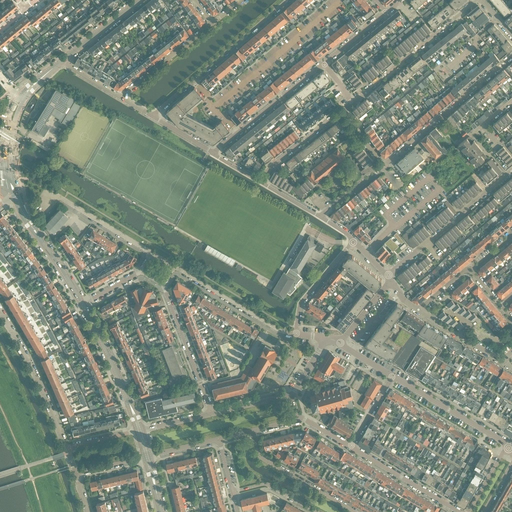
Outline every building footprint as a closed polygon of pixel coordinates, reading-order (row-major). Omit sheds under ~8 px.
[(95,5),(97,8),(102,14),(105,11),(101,5),(97,0),(95,1),(97,4),(95,5)] [(160,7),(158,5),(154,0),(150,0),(149,1),(155,8),(156,10),(160,7)] [(188,0),(183,0),(180,3),(182,5),(179,6),(181,9),(183,7),(190,1),(188,0)] [(305,6),(300,0),(296,0),(294,2),(301,9),(305,6)] [(364,0),(357,6),(361,10),(368,4),(365,0),(364,0)] [(419,6),(414,0),(411,0),(409,1),(416,9),(419,6)] [(453,0),(453,1),(452,0),(451,0),(449,2),(456,11),(469,0),(468,0),(453,0)] [(501,0),(495,6),(498,9),(505,4),(502,0),(501,0)] [(51,1),(46,5),(51,11),(56,7),(51,1)] [(105,1),(101,5),(105,11),(106,11),(111,8),(105,1)] [(149,1),(145,4),(151,11),(155,8),(149,1)] [(183,7),(187,11),(193,6),(190,1),(183,7)] [(215,2),(214,3),(207,8),(210,12),(218,6),(220,4),(219,2),(217,4),(215,1),(215,2)] [(13,2),(8,6),(13,12),(18,8),(13,2)] [(301,9),(294,2),(290,5),(297,13),(301,9)] [(145,4),(142,7),(147,14),(151,11),(145,4)] [(361,10),(364,14),(372,8),(368,4),(361,10)] [(449,4),(445,7),(451,15),(455,12),(449,4)] [(498,9),(502,13),(509,7),(505,4),(498,9)] [(46,5),(42,8),(47,14),(51,11),(46,5)] [(297,13),(290,5),(286,9),(294,17),(293,16),(297,13)] [(8,6),(4,9),(9,15),(13,12),(8,6)] [(187,11),(189,13),(187,14),(187,15),(186,16),(187,18),(190,15),(197,10),(193,6),(187,11)] [(218,6),(210,12),(213,15),(214,16),(221,10),(218,6)] [(467,21),(469,18),(472,21),(473,21),(484,12),(479,6),(478,6),(464,17),(467,21)] [(93,7),(91,8),(98,17),(102,14),(97,8),(95,10),(93,7)] [(145,19),(144,17),(147,14),(142,7),(138,10),(143,17),(145,19)] [(445,7),(442,10),(448,17),(451,15),(445,7)] [(511,11),(509,7),(502,13),(505,17),(511,11)] [(42,8),(37,12),(42,18),(47,14),(42,8)] [(92,12),(90,14),(94,20),(98,17),(91,8),(89,9),(92,12)] [(364,14),(368,19),(375,12),(372,8),(364,14)] [(4,9),(0,12),(0,14),(4,19),(9,15),(4,9)] [(294,17),(286,9),(282,12),(289,21),(294,17)] [(145,19),(143,17),(138,10),(134,13),(140,20),(142,18),(143,20),(145,19)] [(190,15),(193,19),(200,14),(197,10),(190,15)] [(398,10),(394,14),(400,21),(404,17),(398,10)] [(442,10),(438,13),(444,20),(448,17),(442,10)] [(37,12),(33,16),(38,22),(42,18),(37,12)] [(484,12),(473,21),(469,25),(466,22),(463,25),(466,28),(472,37),(479,31),(477,28),(489,18),(484,12)] [(85,13),(84,14),(91,23),(94,20),(90,14),(88,16),(85,13)] [(134,13),(131,16),(136,23),(140,20),(134,13)] [(288,22),(281,13),(277,17),(283,24),(283,25),(284,25),(288,22)] [(438,13),(435,15),(441,23),(444,20),(438,13)] [(80,17),(82,20),(87,26),(91,23),(84,14),(82,15),(80,17)] [(193,19),(195,21),(193,22),(193,23),(192,24),(193,26),(203,18),(200,14),(193,19)] [(394,14),(390,17),(396,24),(400,21),(394,14)] [(350,17),(351,19),(347,22),(353,30),(358,27),(354,22),(357,21),(352,15),(350,17)] [(435,15),(431,18),(437,26),(441,23),(435,15)] [(26,16),(22,20),(27,26),(31,23),(29,20),(26,16)] [(33,16),(29,20),(31,23),(33,26),(38,22),(33,16)] [(87,26),(82,20),(80,17),(78,18),(76,16),(75,17),(76,19),(76,20),(83,29),(87,26)] [(131,16),(127,19),(132,26),(136,23),(131,16)] [(283,24),(277,17),(273,20),(279,28),(283,25),(283,24)] [(390,17),(386,20),(392,27),(396,24),(390,17)] [(203,18),(193,26),(195,28),(196,26),(198,25),(199,27),(205,22),(205,21),(203,18)] [(437,26),(431,18),(427,21),(434,29),(437,26)] [(127,19),(123,22),(122,22),(128,29),(132,26),(127,19)] [(22,20),(17,24),(22,30),(27,26),(22,20)] [(77,24),(75,26),(79,32),(83,29),(76,20),(75,21),(77,24)] [(279,28),(273,20),(269,24),(275,31),(279,28)] [(386,20),(382,23),(388,30),(392,27),(386,20)] [(122,22),(118,26),(123,32),(127,29),(128,29),(122,22)] [(349,34),(353,30),(347,22),(343,26),(349,34)] [(382,23),(378,27),(384,34),(388,30),(382,23)] [(425,23),(421,26),(427,34),(431,31),(425,23)] [(462,23),(457,27),(463,33),(467,30),(462,23)] [(17,24),(13,28),(18,34),(22,30),(17,24)] [(71,29),(75,35),(79,32),(75,26),(73,27),(70,24),(69,26),(71,29)] [(275,31),(269,24),(264,27),(271,35),(275,31)] [(488,30),(491,34),(497,28),(494,24),(488,30)] [(68,31),(66,32),(71,38),(75,35),(71,29),(70,29),(68,26),(66,28),(68,31)] [(118,26),(115,29),(122,38),(124,37),(122,34),(123,32),(118,26)] [(345,37),(349,34),(343,26),(339,29),(345,37)] [(421,26),(418,29),(424,37),(427,34),(421,26)] [(271,35),(264,27),(260,31),(267,38),(271,35)] [(378,27),(374,30),(380,37),(384,34),(378,27)] [(457,27),(453,30),(459,36),(463,33),(457,27)] [(13,28),(5,34),(8,37),(11,35),(13,37),(18,34),(13,28)] [(491,34),(494,37),(501,32),(497,28),(491,34)] [(116,38),(118,37),(120,39),(122,38),(115,29),(111,32),(116,38)] [(183,29),(179,32),(185,39),(189,36),(183,29)] [(341,40),(345,37),(339,29),(335,33),(341,40)] [(418,29),(414,32),(420,40),(424,37),(418,29)] [(174,33),(176,35),(181,42),(185,39),(179,32),(178,30),(174,33)] [(374,30),(370,33),(376,40),(380,37),(374,30)] [(453,30),(450,33),(455,40),(459,36),(453,30)] [(62,31),(60,32),(67,41),(71,38),(66,32),(64,34),(62,31)] [(267,38),(260,31),(256,34),(263,42),(267,38)] [(61,36),(59,38),(63,44),(67,41),(60,32),(59,33),(61,36)] [(118,41),(116,38),(111,32),(107,35),(112,41),(114,44),(118,41)] [(414,32),(411,35),(417,43),(420,40),(414,32)] [(494,37),(498,41),(504,36),(501,32),(494,37)] [(337,44),(341,40),(335,33),(330,36),(337,44)] [(370,33),(366,36),(372,43),(376,40),(370,33)] [(450,33),(446,36),(451,43),(455,40),(450,33)] [(5,34),(1,38),(6,43),(13,37),(11,35),(8,37),(5,34)] [(50,44),(56,50),(60,47),(54,40),(53,39),(52,37),(50,34),(48,36),(52,41),(52,40),(53,42),(50,44)] [(263,42),(256,34),(252,38),(259,45),(263,42)] [(107,35),(103,37),(109,44),(111,43),(112,44),(113,45),(114,44),(112,41),(107,35)] [(176,35),(172,38),(177,45),(181,42),(176,35)] [(411,35),(407,38),(413,45),(417,43),(411,35)] [(167,39),(168,41),(174,48),(177,45),(172,38),(170,36),(167,39)] [(332,47),(337,44),(330,36),(326,39),(332,47)] [(366,36),(362,40),(368,47),(372,43),(366,36)] [(446,36),(442,40),(447,46),(451,43),(446,36)] [(498,41),(501,45),(507,39),(504,36),(498,41)] [(58,37),(54,40),(60,47),(63,44),(59,38),(58,37)] [(103,37),(100,40),(105,47),(109,44),(103,37)] [(259,45),(252,38),(248,41),(254,49),(259,45)] [(407,38),(404,40),(410,48),(413,45),(407,38)] [(328,50),(332,47),(326,39),(322,43),(328,50)] [(497,51),(495,53),(500,59),(511,49),(511,45),(507,39),(501,45),(500,46),(503,50),(499,53),(497,51)] [(100,40),(96,43),(101,50),(105,47),(100,40)] [(163,42),(165,44),(170,51),(174,48),(168,41),(166,42),(165,40),(163,42)] [(362,40),(358,43),(364,50),(368,47),(362,40)] [(404,40),(400,43),(407,51),(410,48),(404,40)] [(442,40),(438,43),(443,49),(447,46),(442,40)] [(254,49),(248,41),(244,45),(250,53),(251,52),(254,49)] [(50,44),(48,45),(47,44),(46,42),(44,43),(47,47),(52,53),(56,50),(50,44)] [(163,45),(161,47),(166,54),(170,51),(165,44),(163,42),(161,43),(163,45)] [(52,53),(47,47),(44,43),(42,45),(44,47),(45,48),(43,50),(48,56),(52,53)] [(96,43),(92,46),(97,53),(101,50),(96,43)] [(324,54),(328,50),(322,43),(318,46),(324,54)] [(358,43),(355,46),(360,53),(364,50),(358,43)] [(400,43),(397,46),(403,54),(407,51),(400,43)] [(438,43),(434,46),(439,53),(443,49),(438,43)] [(250,53),(244,45),(240,49),(247,57),(251,53),(251,52),(250,53)] [(97,53),(92,46),(88,49),(94,56),(97,53)] [(320,57),(324,54),(318,46),(314,49),(320,57)] [(355,46),(351,49),(356,56),(360,53),(355,46)] [(403,54),(397,46),(393,49),(400,57),(403,54)] [(434,46),(430,49),(435,56),(439,53),(434,46)] [(161,47),(157,50),(162,57),(166,54),(161,47)] [(36,50),(39,53),(44,59),(48,56),(43,50),(40,51),(39,50),(40,50),(38,48),(36,50)] [(246,58),(239,49),(234,53),(241,61),(241,62),(246,58)] [(315,61),(320,57),(314,49),(309,53),(315,61)] [(356,56),(351,49),(346,53),(352,60),(356,56)] [(430,49),(426,53),(431,59),(435,56),(430,49)] [(74,64),(78,66),(83,59),(87,54),(89,53),(87,50),(78,58),(77,59),(77,58),(75,60),(74,62),(75,63),(74,64)] [(157,50),(154,53),(159,59),(162,57),(157,50)] [(32,52),(40,63),(44,59),(39,53),(36,55),(35,54),(36,53),(33,51),(32,52)] [(33,57),(31,59),(36,66),(40,63),(32,52),(30,53),(33,57)] [(154,53),(150,56),(149,56),(155,63),(159,59),(154,53)] [(241,61),(234,53),(230,57),(237,64),(241,61)] [(346,53),(337,60),(343,68),(347,65),(350,69),(348,71),(350,73),(357,67),(346,53)] [(431,59),(426,53),(422,56),(427,62),(431,59)] [(310,65),(314,62),(308,54),(304,57),(310,65)] [(494,54),(490,57),(495,64),(499,60),(494,54)] [(31,59),(28,55),(21,59),(23,62),(24,63),(26,62),(32,69),(36,66),(31,59)] [(386,55),(383,58),(389,65),(393,62),(386,55)] [(149,56),(145,60),(150,66),(155,63),(149,56)] [(419,56),(416,59),(422,67),(426,64),(419,56)] [(237,64),(230,57),(226,60),(233,68),(237,64)] [(310,65),(304,57),(299,61),(306,69),(310,65)] [(490,57),(486,61),(492,67),(495,64),(490,57)] [(383,58),(379,60),(385,68),(389,65),(383,58)] [(78,66),(83,69),(87,62),(83,59),(78,66)] [(416,59),(412,62),(419,70),(422,67),(416,59)] [(30,71),(25,64),(24,63),(23,62),(20,64),(17,60),(16,62),(18,65),(25,74),(30,71)] [(145,60),(141,63),(147,69),(150,66),(145,60)] [(233,68),(226,60),(222,64),(228,71),(233,68)] [(343,68),(337,60),(332,64),(338,72),(343,68)] [(379,60),(376,63),(382,71),(385,68),(379,60)] [(302,72),(306,69),(299,61),(295,64),(302,72)] [(486,61),(482,64),(488,70),(492,67),(486,61)] [(15,83),(21,78),(25,74),(18,65),(15,67),(14,66),(13,66),(12,65),(10,62),(9,63),(3,67),(5,70),(10,76),(15,83)] [(83,69),(87,72),(91,64),(87,62),(83,69)] [(412,62),(409,65),(415,72),(419,70),(412,62)] [(141,63),(138,66),(143,72),(147,69),(141,63)] [(370,64),(372,66),(379,74),(382,71),(376,63),(374,65),(372,63),(370,64)] [(87,72),(91,74),(96,67),(91,64),(87,72)] [(101,64),(98,68),(96,67),(91,74),(95,77),(100,69),(102,65),(101,64)] [(228,71),(222,64),(218,67),(224,75),(228,71)] [(297,75),(302,72),(295,64),(291,68),(297,75)] [(482,64),(478,67),(484,74),(488,70),(482,64)] [(100,69),(95,77),(100,79),(104,72),(102,70),(104,66),(102,65),(100,69)] [(409,65),(405,68),(411,75),(412,75),(415,72),(409,65)] [(138,66),(134,69),(139,75),(143,72),(138,66)] [(372,66),(369,69),(375,77),(379,74),(372,66)] [(224,75),(218,67),(214,71),(220,78),(224,75)] [(478,67),(474,70),(480,77),(484,74),(478,67)] [(293,79),(297,75),(291,68),(287,71),(293,79)] [(405,68),(402,70),(408,78),(412,75),(411,75),(405,68)] [(100,79),(104,82),(109,73),(111,70),(109,69),(107,74),(104,72),(100,79)] [(134,69),(130,72),(135,78),(139,75),(134,69)] [(369,69),(365,72),(372,79),(375,77),(369,69)] [(402,70),(398,73),(405,81),(408,78),(402,70)] [(474,70),(471,74),(476,80),(480,77),(474,70)] [(504,70),(500,73),(506,80),(510,77),(504,70)] [(220,78),(214,71),(210,74),(216,82),(220,78)] [(289,82),(293,79),(287,71),(283,74),(289,82)] [(324,71),(313,79),(319,86),(319,87),(320,88),(326,84),(331,80),(324,71)] [(130,72),(128,73),(127,72),(125,73),(126,75),(132,81),(135,78),(130,72)] [(372,79),(365,72),(362,75),(368,82),(372,79)] [(109,73),(104,82),(108,85),(113,77),(110,76),(111,74),(109,73)] [(132,81),(126,75),(125,73),(121,76),(123,78),(128,84),(132,81)] [(348,78),(351,82),(357,77),(354,73),(348,78)] [(398,73),(395,76),(401,84),(405,81),(398,73)] [(500,73),(496,76),(503,83),(506,80),(500,73)] [(216,82),(210,74),(206,78),(212,85),(216,82)] [(285,86),(289,82),(283,74),(279,78),(285,86)] [(471,74),(467,77),(472,84),(476,80),(471,74)] [(395,76),(391,79),(398,87),(401,84),(395,76)] [(496,76),(493,79),(499,86),(503,83),(496,76)] [(124,87),(119,81),(117,82),(113,77),(108,85),(113,88),(119,91),(124,87)] [(351,82),(354,85),(360,80),(357,77),(351,82)] [(472,84),(467,77),(463,80),(468,87),(472,84)] [(123,78),(119,81),(124,87),(128,84),(123,78)] [(212,85),(206,78),(201,81),(209,90),(213,86),(212,85)] [(280,89),(285,86),(279,78),(274,81),(280,89)] [(313,79),(309,83),(315,90),(319,87),(319,86),(313,79)] [(391,79),(388,82),(393,89),(394,90),(398,87),(391,79)] [(493,79),(489,82),(495,89),(499,86),(493,79)] [(360,80),(354,85),(357,89),(363,84),(360,80)] [(463,80),(459,84),(464,90),(468,87),(463,80)] [(275,94),(279,90),(273,82),(269,86),(275,94)] [(388,82),(383,86),(388,93),(393,89),(388,82)] [(489,82),(486,85),(492,93),(495,89),(489,82)] [(309,83),(305,86),(311,93),(315,90),(309,83)] [(459,84),(455,87),(461,93),(464,90),(459,84)] [(486,85),(482,89),(488,96),(492,93),(486,85)] [(271,97),(275,94),(269,86),(264,89),(271,97)] [(305,86),(301,89),(307,96),(311,93),(305,86)] [(383,86),(378,90),(384,97),(388,93),(383,86)] [(195,87),(166,111),(179,126),(213,143),(230,130),(222,120),(215,125),(216,127),(213,129),(186,115),(186,116),(184,113),(202,97),(204,99),(195,87)] [(461,93),(455,87),(451,91),(456,97),(461,93)] [(380,97),(382,99),(384,100),(385,99),(384,97),(378,90),(377,88),(373,91),(379,98),(380,97)] [(449,88),(445,91),(453,100),(456,97),(449,88)] [(34,119),(34,120),(35,120),(36,120),(31,129),(43,137),(49,127),(46,125),(44,123),(48,117),(49,117),(51,114),(59,119),(58,120),(61,122),(61,123),(61,122),(67,126),(81,105),(74,101),(76,98),(75,99),(63,91),(62,93),(55,89),(46,104),(42,103),(39,108),(36,113),(33,118),(34,119)] [(267,100),(271,97),(264,89),(260,93),(267,100)] [(301,89),(297,92),(303,99),(307,96),(301,89)] [(482,89),(479,91),(486,101),(490,98),(488,96),(482,89)] [(370,94),(379,104),(381,106),(383,105),(378,99),(379,98),(373,91),(370,94)] [(442,94),(444,97),(450,103),(453,100),(445,91),(444,93),(442,94)] [(486,101),(479,91),(475,95),(483,104),(486,101)] [(297,92),(293,95),(299,102),(303,99),(297,92)] [(262,104),(267,100),(260,93),(256,96),(262,104)] [(412,100),(408,93),(404,96),(406,99),(409,102),(412,100)] [(444,97),(442,94),(442,93),(438,96),(439,97),(446,106),(450,103),(444,97)] [(376,104),(378,107),(379,108),(381,106),(379,104),(370,94),(367,96),(373,103),(375,105),(376,104)] [(293,95),(289,99),(295,106),(299,102),(293,95)] [(474,95),(471,98),(478,107),(479,106),(478,106),(480,105),(478,102),(479,101),(474,95)] [(258,107),(262,104),(256,96),(252,99),(258,107)] [(446,106),(439,97),(438,96),(435,99),(438,102),(443,109),(446,106)] [(440,111),(431,102),(429,98),(426,102),(431,108),(431,109),(436,115),(440,111)] [(438,102),(435,99),(434,98),(432,100),(431,98),(429,98),(431,102),(440,111),(443,109),(438,102)] [(471,98),(467,101),(472,107),(474,106),(477,110),(479,108),(478,107),(471,98)] [(254,110),(258,107),(252,99),(248,103),(254,110)] [(295,106),(289,99),(285,102),(291,109),(295,106)] [(366,99),(363,102),(369,110),(373,107),(366,99)] [(467,101),(464,104),(473,114),(474,113),(471,108),(472,107),(467,101)] [(363,102),(359,105),(366,113),(369,110),(363,102)] [(250,114),(254,110),(248,103),(244,106),(250,114)] [(284,103),(280,106),(285,113),(290,110),(284,103)] [(429,110),(426,106),(424,104),(422,106),(425,109),(433,117),(436,115),(431,109),(429,110)] [(464,104),(460,107),(465,113),(467,111),(471,116),(473,114),(464,104)] [(359,105),(356,108),(362,115),(366,113),(359,105)] [(246,117),(250,114),(244,106),(239,110),(246,117)] [(280,106),(276,110),(281,117),(285,113),(280,106)] [(460,107),(457,109),(465,119),(466,120),(467,119),(467,118),(465,115),(466,114),(465,113),(460,107)] [(362,115),(356,108),(352,111),(359,118),(362,115)] [(422,111),(422,112),(429,120),(433,117),(425,109),(422,111)] [(457,109),(454,112),(460,119),(462,121),(465,119),(457,109)] [(241,121),(246,117),(239,110),(235,113),(241,121)] [(276,110),(271,113),(277,120),(281,117),(276,110)] [(416,111),(417,112),(426,123),(429,120),(422,112),(421,113),(418,110),(416,111)] [(426,123),(418,113),(417,112),(415,113),(419,118),(418,120),(423,126),(426,123)] [(454,112),(451,115),(459,124),(461,123),(459,120),(460,119),(454,112)] [(237,124),(241,121),(235,113),(231,116),(237,124)] [(271,113),(267,117),(273,124),(277,120),(271,113)] [(511,119),(507,113),(503,116),(510,124),(511,121),(511,119)] [(410,116),(413,120),(420,128),(423,126),(418,120),(416,121),(415,119),(411,115),(410,116)] [(451,115),(447,118),(455,127),(459,124),(451,115)] [(409,122),(412,125),(417,131),(420,128),(413,120),(410,116),(407,119),(409,121),(409,122)] [(503,116),(500,119),(506,126),(510,124),(503,116)] [(267,117),(263,120),(269,127),(273,124),(267,117)] [(500,119),(497,122),(503,129),(506,126),(500,119)] [(263,120),(259,123),(264,130),(269,127),(263,120)] [(339,121),(334,125),(340,132),(344,128),(339,121)] [(403,127),(410,136),(413,134),(406,124),(404,122),(402,123),(405,127),(404,128),(403,127)] [(406,124),(413,134),(417,131),(412,125),(409,122),(406,124)] [(503,129),(497,122),(493,125),(499,132),(503,129)] [(259,123),(255,127),(260,134),(264,130),(259,123)] [(334,125),(330,128),(336,135),(340,132),(334,125)] [(364,130),(367,134),(373,129),(370,125),(364,130)] [(255,127),(250,130),(256,137),(260,134),(255,127)] [(292,127),(289,130),(296,139),(300,137),(294,130),(292,127)] [(399,136),(404,142),(407,139),(399,128),(398,127),(396,129),(399,132),(401,134),(399,136)] [(399,128),(407,139),(410,136),(403,127),(402,128),(401,127),(399,128)] [(330,128),(326,131),(332,138),(336,135),(330,128)] [(443,137),(435,128),(430,133),(427,135),(421,140),(436,157),(441,152),(442,153),(444,151),(445,152),(447,150),(443,146),(442,147),(437,141),(440,138),(440,139),(443,137)] [(367,134),(370,138),(376,133),(373,129),(367,134)] [(250,130),(246,134),(252,141),(256,137),(250,130)] [(289,134),(288,135),(293,142),(296,139),(289,130),(287,131),(289,134)] [(326,131),(322,134),(328,141),(332,138),(326,131)] [(398,137),(396,135),(393,131),(391,132),(393,134),(394,136),(401,145),(404,142),(399,136),(398,137)] [(286,137),(285,135),(282,132),(281,133),(282,135),(290,145),(293,142),(288,135),(286,137)] [(370,138),(372,142),(378,137),(376,133),(370,138)] [(246,134),(242,137),(248,144),(252,141),(246,134)] [(322,134),(318,137),(324,144),(328,141),(322,134)] [(401,145),(394,136),(393,134),(391,136),(393,138),(394,140),(393,141),(397,147),(401,145)] [(283,139),(281,140),(287,147),(290,145),(282,135),(281,136),(282,136),(281,137),(283,139)] [(469,155),(471,158),(470,159),(473,163),(474,162),(477,165),(476,166),(487,157),(484,154),(483,154),(482,153),(483,152),(474,141),(473,142),(472,140),(469,136),(458,145),(459,146),(460,144),(463,148),(461,149),(467,156),(469,155)] [(242,137),(238,140),(243,147),(248,144),(242,137)] [(318,137),(314,140),(320,147),(324,144),(318,137)] [(372,142),(375,146),(381,141),(378,137),(372,142)] [(31,139),(30,141),(50,154),(52,151),(31,139)] [(277,139),(276,140),(284,149),(287,147),(281,140),(280,142),(278,139),(277,140),(277,139)] [(238,140),(234,144),(239,151),(243,147),(238,140)] [(277,144),(275,145),(280,152),(284,149),(276,140),(275,141),(276,141),(275,142),(277,144)] [(314,140),(310,144),(316,150),(320,147),(314,140)] [(378,150),(381,147),(383,145),(384,145),(381,141),(375,146),(378,150)] [(393,141),(389,144),(394,150),(397,147),(393,141)] [(234,144),(230,147),(235,154),(239,151),(234,144)] [(274,146),(272,144),(271,144),(270,145),(277,155),(280,152),(275,145),(274,146)] [(310,144),(306,147),(312,154),(316,150),(310,144)] [(385,147),(386,148),(390,154),(394,150),(389,144),(385,147)] [(270,145),(269,146),(268,146),(270,149),(269,150),(274,157),(277,155),(270,145)] [(496,152),(499,156),(506,150),(503,146),(496,152)] [(235,154),(230,147),(225,151),(227,153),(227,154),(226,154),(239,162),(240,160),(239,159),(235,154)] [(306,147),(302,150),(308,157),(312,154),(306,147)] [(353,154),(355,158),(364,151),(362,147),(360,149),(358,150),(356,152),(354,153),(353,154)] [(386,148),(384,150),(380,153),(384,158),(385,158),(390,154),(386,148)] [(397,162),(394,165),(397,167),(398,169),(397,170),(398,169),(399,171),(403,175),(406,172),(406,173),(407,172),(408,173),(412,169),(411,168),(413,167),(413,168),(417,164),(417,163),(418,163),(424,158),(421,155),(424,152),(421,149),(418,152),(415,148),(414,148),(405,156),(404,155),(401,158),(401,159),(397,162)] [(262,152),(260,154),(263,159),(266,162),(269,159),(270,160),(274,157),(267,149),(265,150),(262,152)] [(346,158),(338,149),(306,174),(314,184),(346,158)] [(302,150),(298,153),(304,160),(308,157),(302,150)] [(499,156),(502,159),(509,153),(506,150),(499,156)] [(355,158),(358,161),(367,154),(364,151),(355,158)] [(298,153),(294,156),(300,163),(304,160),(298,153)] [(502,159),(505,163),(511,157),(509,153),(502,159)] [(358,161),(361,165),(370,157),(367,154),(358,161)] [(294,156),(290,159),(296,166),(300,163),(294,156)] [(245,163),(244,165),(248,168),(253,159),(249,157),(247,160),(245,163)] [(361,165),(364,168),(373,161),(370,157),(361,165)] [(248,168),(252,170),(257,161),(253,159),(248,168)] [(296,166),(290,159),(286,163),(291,169),(296,166)] [(487,162),(489,164),(491,167),(492,167),(498,175),(501,172),(491,159),(487,162)] [(257,161),(252,170),(256,172),(259,167),(261,164),(257,161)] [(364,168),(360,171),(363,175),(376,164),(373,161),(364,168)] [(491,167),(488,170),(494,178),(498,175),(492,167),(491,167)] [(488,170),(485,173),(491,180),(494,178),(488,170)] [(270,180),(274,182),(279,174),(275,171),(270,180)] [(491,180),(485,173),(481,176),(487,183),(491,180)] [(274,182),(278,185),(283,176),(279,174),(274,182)] [(278,185),(281,187),(286,178),(283,176),(278,185)] [(382,184),(385,188),(386,189),(388,187),(387,186),(379,176),(376,179),(381,185),(382,184)] [(308,179),(305,182),(310,188),(313,185),(308,179)] [(376,179),(373,181),(379,190),(381,189),(380,189),(381,188),(379,186),(381,185),(376,179)] [(289,183),(285,189),(289,191),(294,183),(292,181),(290,184),(289,183)] [(373,181),(369,184),(374,190),(376,189),(379,193),(380,191),(379,190),(373,181)] [(305,182),(301,185),(306,191),(310,188),(305,182)] [(476,183),(472,186),(477,191),(478,189),(480,192),(482,190),(476,183)] [(369,184),(366,187),(374,197),(376,195),(373,191),(374,190),(369,184)] [(298,187),(296,185),(293,189),(300,198),(304,195),(303,193),(298,187)] [(301,185),(298,187),(303,193),(306,191),(301,185)] [(504,185),(500,188),(507,196),(510,193),(504,185)] [(472,186),(469,188),(475,196),(478,194),(476,192),(477,191),(472,186)] [(366,187),(363,189),(367,195),(370,194),(371,195),(373,198),(374,197),(366,187)] [(469,188),(466,191),(470,196),(471,195),(473,198),(475,196),(469,188)] [(500,188),(497,191),(503,199),(507,196),(500,188)] [(363,189),(360,192),(364,198),(366,197),(370,202),(371,200),(367,195),(363,189)] [(466,191),(462,194),(469,202),(471,200),(469,197),(470,196),(466,191)] [(503,199),(497,191),(493,194),(500,202),(503,199)] [(356,194),(364,204),(365,205),(367,203),(365,200),(364,201),(363,199),(364,198),(360,192),(356,194)] [(360,202),(363,206),(364,207),(366,206),(365,205),(364,204),(356,194),(353,197),(358,203),(360,202)] [(462,194),(459,197),(463,202),(465,201),(467,203),(469,202),(462,194)] [(355,205),(358,209),(359,210),(361,209),(359,206),(358,206),(357,204),(358,203),(353,197),(350,199),(355,205)] [(459,197),(456,200),(462,207),(464,205),(462,203),(463,202),(459,197)] [(490,197),(488,198),(495,206),(498,203),(494,198),(492,199),(490,197)] [(488,203),(487,204),(491,209),(495,206),(488,198),(486,200),(488,203)] [(353,207),(356,211),(357,212),(359,210),(358,209),(355,205),(350,199),(347,202),(352,208),(353,207)] [(462,207),(456,200),(452,202),(456,208),(458,206),(460,209),(462,207)] [(347,202),(344,204),(352,215),(354,214),(350,209),(352,208),(347,202)] [(484,202),(481,204),(488,212),(491,209),(487,204),(486,205),(484,202)] [(344,204),(341,207),(345,213),(347,212),(350,217),(352,215),(344,204)] [(481,208),(480,209),(484,215),(488,212),(481,204),(479,206),(481,208)] [(446,205),(443,208),(451,217),(454,214),(452,212),(451,210),(449,208),(448,206),(446,205)] [(341,207),(337,210),(345,219),(345,220),(347,219),(344,215),(345,213),(341,207)] [(443,208),(440,211),(447,220),(451,217),(443,208)] [(477,208),(475,210),(481,217),(484,215),(480,209),(479,210),(477,208)] [(45,225),(53,233),(68,217),(66,216),(67,215),(64,212),(64,213),(59,209),(45,225)] [(337,210),(334,212),(339,219),(340,218),(342,220),(343,221),(345,219),(337,210)] [(475,214),(474,215),(473,215),(478,220),(481,217),(475,210),(473,211),(475,214)] [(440,211),(436,213),(444,222),(447,220),(440,211)] [(336,221),(339,219),(334,212),(330,216),(330,217),(336,221)] [(471,212),(468,215),(474,223),(476,221),(478,224),(480,222),(478,220),(473,215),(474,215),(471,212)] [(436,213),(433,216),(440,225),(444,222),(436,213)] [(468,215),(465,218),(471,226),(474,223),(468,215)] [(433,216),(429,219),(437,228),(440,225),(433,216)] [(511,220),(509,217),(506,219),(505,217),(503,218),(505,220),(510,226),(511,223),(511,220)] [(465,218),(461,221),(468,229),(471,226),(465,218)] [(426,222),(427,224),(427,223),(433,231),(437,228),(429,219),(426,222)] [(501,223),(506,229),(510,226),(505,220),(504,220),(503,219),(500,221),(501,223)] [(0,225),(0,226),(3,230),(9,225),(6,221),(0,225)] [(468,229),(461,221),(458,224),(464,232),(468,229)] [(506,229),(501,223),(499,221),(496,224),(497,226),(502,232),(506,229)] [(362,223),(353,231),(357,234),(362,229),(361,227),(363,224),(362,223)] [(422,224),(423,226),(424,226),(430,234),(433,231),(427,223),(427,224),(425,225),(423,223),(422,224)] [(502,232),(497,226),(496,224),(494,226),(495,228),(494,229),(498,235),(502,232)] [(3,230),(6,234),(12,228),(9,225),(3,230)] [(456,225),(452,228),(459,236),(462,233),(456,225)] [(423,226),(420,229),(427,237),(430,234),(424,226),(423,226)] [(362,229),(357,234),(360,238),(368,229),(368,228),(367,227),(367,228),(367,227),(364,230),(362,229)] [(488,230),(490,233),(495,238),(498,235),(494,229),(493,230),(491,227),(488,230)] [(12,228),(6,234),(4,235),(7,239),(9,238),(16,232),(12,228)] [(452,228),(449,231),(455,239),(459,236),(452,228)] [(87,249),(90,244),(97,233),(92,230),(92,231),(89,229),(85,234),(83,236),(87,238),(88,237),(91,239),(89,243),(87,242),(84,245),(87,249)] [(368,229),(360,238),(363,241),(369,235),(367,233),(370,230),(368,229)] [(420,229),(417,232),(423,240),(427,237),(420,229)] [(495,238),(490,233),(488,230),(486,232),(488,234),(486,236),(491,242),(495,238)] [(449,231),(446,234),(452,242),(455,239),(449,231)] [(9,238),(12,241),(19,236),(16,232),(9,238)] [(417,232),(413,235),(420,242),(423,240),(417,232)] [(94,241),(97,243),(102,235),(97,233),(90,244),(92,245),(94,241)] [(410,238),(406,233),(402,236),(413,248),(416,245),(410,238)] [(65,234),(58,239),(61,243),(72,235),(71,234),(67,236),(65,234)] [(369,235),(363,241),(367,244),(375,236),(373,234),(370,237),(369,235)] [(446,234),(442,237),(449,245),(452,242),(446,234)] [(64,247),(71,242),(73,241),(71,239),(74,237),(72,235),(61,243),(64,247)] [(99,244),(102,246),(106,238),(102,235),(97,243),(95,247),(97,248),(99,244)] [(290,262),(289,265),(291,266),(290,267),(299,272),(314,247),(315,248),(320,251),(324,244),(309,235),(294,260),(292,259),(292,258),(291,257),(289,260),(290,262)] [(413,235),(410,238),(416,245),(420,242),(413,235)] [(19,236),(12,241),(7,245),(9,246),(13,243),(15,245),(22,240),(19,236)] [(486,236),(482,239),(487,245),(491,242),(486,236)] [(442,237),(439,240),(445,247),(449,245),(442,237)] [(103,251),(104,252),(106,250),(111,241),(106,238),(102,246),(105,248),(103,251)] [(385,243),(375,253),(384,262),(393,252),(399,246),(390,238),(385,243)] [(478,242),(483,248),(487,245),(482,239),(481,238),(479,239),(481,240),(478,242)] [(22,240),(15,245),(13,246),(15,249),(12,251),(14,252),(18,249),(25,244),(22,240)] [(445,247),(439,240),(435,243),(442,250),(445,247)] [(111,241),(106,250),(111,253),(112,251),(114,253),(118,247),(115,245),(116,244),(111,241)] [(64,247),(67,252),(79,244),(78,242),(73,245),(71,242),(64,247)] [(478,242),(475,246),(479,252),(483,248),(478,242)] [(25,244),(18,249),(13,252),(15,254),(19,251),(21,253),(28,248),(25,244)] [(67,252),(70,256),(77,251),(75,249),(80,245),(79,244),(67,252)] [(475,246),(471,249),(476,255),(479,252),(475,246)] [(22,259),(24,257),(31,252),(28,248),(21,253),(22,256),(18,259),(19,261),(22,259)] [(471,249),(467,252),(473,259),(475,257),(475,256),(476,255),(471,249)] [(501,252),(506,258),(508,260),(509,258),(508,256),(510,255),(505,249),(501,252)] [(70,256),(73,260),(80,255),(77,251),(70,256)] [(24,257),(22,259),(23,260),(25,259),(27,261),(34,257),(31,252),(24,257)] [(135,258),(128,253),(127,253),(126,253),(125,254),(123,252),(121,253),(124,256),(126,258),(131,263),(133,261),(135,258)] [(468,253),(464,256),(469,262),(473,259),(467,252),(468,253)] [(502,261),(504,259),(506,261),(508,260),(506,258),(501,252),(497,255),(502,261)] [(73,260),(76,264),(83,260),(80,255),(73,260)] [(338,268),(344,273),(346,271),(347,269),(348,268),(375,290),(376,291),(381,285),(380,285),(382,283),(381,283),(381,280),(380,278),(354,257),(352,255),(352,256),(349,256),(347,257),(344,260),(345,260),(343,263),(342,263),(342,264),(340,266),(338,268)] [(423,255),(421,257),(428,264),(431,261),(427,256),(426,258),(423,255)] [(495,255),(493,258),(498,264),(502,261),(497,255),(496,256),(495,255)] [(11,260),(9,256),(6,257),(12,266),(15,264),(11,260)] [(464,256),(460,259),(465,265),(469,262),(464,256)] [(27,265),(24,267),(25,268),(29,265),(37,261),(34,257),(27,261),(28,264),(27,265)] [(114,258),(121,270),(126,267),(121,260),(119,261),(116,257),(114,258)] [(421,261),(420,262),(424,267),(428,264),(421,257),(419,259),(421,261)] [(113,265),(117,272),(121,270),(114,258),(113,259),(114,262),(115,264),(113,265)] [(121,260),(126,267),(129,265),(131,263),(126,258),(121,260)] [(493,258),(489,261),(494,267),(498,264),(493,258)] [(83,260),(76,264),(79,269),(90,261),(89,259),(85,262),(83,260)] [(460,259),(456,263),(461,269),(465,265),(460,259)] [(37,261),(29,265),(25,268),(27,270),(30,268),(31,267),(32,269),(40,264),(37,261)] [(417,261),(415,262),(421,270),(424,267),(420,262),(419,263),(417,261)] [(489,261),(485,264),(490,270),(494,267),(489,261)] [(113,265),(110,267),(107,262),(106,263),(108,268),(112,275),(117,272),(113,265)] [(415,262),(411,265),(417,273),(421,270),(415,262)] [(112,275),(108,268),(106,263),(104,264),(107,268),(104,270),(108,278),(112,275)] [(456,263),(452,266),(457,272),(461,269),(456,263)] [(40,264),(32,269),(34,272),(29,276),(30,277),(42,269),(40,264)] [(485,264),(481,267),(486,273),(490,270),(485,264)] [(411,265),(408,268),(414,276),(417,273),(411,265)] [(449,269),(454,275),(457,272),(452,266),(450,268),(449,266),(447,267),(449,269)] [(97,268),(104,280),(108,278),(104,270),(101,272),(98,267),(97,268)] [(298,274),(299,272),(290,267),(286,273),(284,272),(272,291),(283,298),(287,293),(290,295),(297,288),(295,286),(303,278),(298,274)] [(454,275),(449,269),(447,267),(446,269),(447,270),(445,272),(450,278),(454,275)] [(486,273),(481,267),(480,268),(477,271),(480,273),(482,277),(486,273)] [(95,275),(99,283),(104,280),(97,268),(95,269),(97,272),(96,272),(97,274),(95,275)] [(338,268),(334,272),(340,277),(342,275),(346,278),(347,276),(345,275),(344,273),(338,268)] [(408,268),(404,271),(411,279),(414,276),(408,268)] [(42,269),(30,277),(31,279),(35,276),(36,275),(38,277),(45,273),(42,269)] [(92,277),(89,272),(90,272),(89,270),(87,271),(87,272),(88,273),(89,276),(90,278),(95,285),(99,283),(95,275),(92,277)] [(404,271),(401,274),(407,281),(411,279),(404,271)] [(334,272),(331,275),(340,283),(341,281),(339,279),(340,277),(334,272)] [(445,272),(441,276),(446,282),(450,278),(445,272)] [(38,277),(40,280),(39,281),(38,281),(36,282),(37,284),(48,277),(45,273),(38,277)] [(407,281),(401,274),(397,277),(402,282),(408,289),(411,286),(407,281)] [(331,275),(328,279),(334,284),(336,282),(338,284),(340,283),(331,275)] [(489,285),(495,280),(497,278),(495,276),(494,278),(492,275),(486,280),(489,285)] [(95,285),(90,278),(89,276),(88,277),(85,279),(90,288),(95,285)] [(441,276),(437,279),(442,285),(446,282),(441,276)] [(48,277),(37,284),(39,286),(42,283),(44,286),(51,281),(48,277)] [(468,278),(466,280),(471,286),(475,283),(470,278),(469,279),(468,278)] [(328,279),(325,282),(334,290),(335,288),(333,286),(334,284),(328,279)] [(437,279),(433,282),(438,288),(442,285),(437,279)] [(466,280),(462,284),(467,289),(471,286),(466,280)] [(490,285),(493,289),(499,284),(495,280),(489,285),(490,285)] [(54,286),(54,285),(51,281),(44,286),(43,286),(44,289),(41,291),(42,293),(46,290),(47,291),(54,286)] [(179,304),(181,303),(182,305),(186,304),(185,301),(186,299),(189,301),(195,291),(178,281),(173,288),(179,304)] [(330,289),(332,291),(334,293),(336,291),(334,290),(325,282),(322,286),(328,291),(330,289)] [(433,282),(430,285),(435,291),(438,288),(433,282)] [(462,284),(458,287),(463,293),(467,289),(462,284)] [(425,288),(430,294),(431,293),(432,294),(435,291),(430,285),(425,289),(425,288)] [(1,292),(5,299),(12,295),(7,287),(6,286),(0,291),(1,292)] [(47,291),(45,293),(46,294),(48,293),(50,296),(57,291),(54,286),(47,291)] [(322,286),(319,290),(328,297),(329,295),(327,293),(328,291),(322,286)] [(366,286),(363,289),(372,296),(375,293),(366,286)] [(504,286),(500,289),(505,295),(509,292),(504,286)] [(139,288),(137,289),(137,288),(130,291),(136,302),(135,306),(132,305),(130,305),(135,318),(149,313),(148,310),(145,309),(146,307),(158,303),(156,296),(155,296),(155,295),(154,293),(152,292),(152,291),(143,287),(142,288),(141,288),(139,288)] [(458,287),(454,290),(460,296),(463,293),(458,287)] [(472,292),(475,296),(481,291),(480,289),(478,287),(472,292)] [(425,288),(420,292),(425,297),(429,294),(430,294),(425,288)] [(363,289),(360,293),(369,300),(372,296),(363,289)] [(505,295),(500,289),(496,293),(501,299),(505,295)] [(319,290),(316,293),(322,298),(324,296),(326,298),(328,297),(319,290)] [(460,296),(454,290),(451,293),(456,299),(460,296)] [(57,291),(50,296),(51,298),(48,300),(50,302),(52,300),(60,295),(57,291)] [(475,296),(474,297),(475,299),(477,297),(479,299),(485,294),(481,291),(475,296)] [(420,292),(416,295),(421,301),(425,297),(420,292)] [(322,304),(323,302),(325,300),(322,298),(316,293),(313,297),(322,304)] [(360,293),(357,296),(366,303),(369,300),(360,293)] [(123,295),(119,298),(123,305),(128,303),(127,302),(129,302),(126,294),(123,295)] [(199,304),(203,297),(199,294),(194,302),(199,304)] [(416,295),(411,299),(410,297),(408,294),(407,295),(407,298),(411,300),(417,304),(421,301),(416,295)] [(479,299),(482,303),(488,298),(485,294),(479,299)] [(5,299),(9,306),(16,301),(12,295),(5,299)] [(60,295),(52,300),(55,304),(62,300),(60,295)] [(357,296),(354,300),(363,307),(366,303),(357,296)] [(202,308),(207,299),(203,297),(199,304),(203,307),(202,308)] [(119,298),(114,300),(118,308),(123,305),(119,298)] [(482,303),(485,307),(491,302),(488,298),(482,303)] [(207,310),(211,303),(207,300),(208,299),(207,299),(202,308),(207,310)] [(55,304),(57,307),(55,308),(56,309),(65,304),(62,300),(55,304)] [(114,300),(110,303),(114,310),(118,308),(114,300)] [(354,300),(351,303),(360,310),(363,307),(354,300)] [(451,309),(452,308),(456,305),(455,305),(451,300),(447,305),(451,309)] [(474,303),(471,300),(465,305),(468,308),(469,307),(472,305),(474,303)] [(9,306),(13,312),(20,308),(16,301),(9,306)] [(306,310),(309,312),(313,305),(309,302),(305,306),(306,310)] [(485,307),(488,311),(494,306),(491,302),(485,307)] [(110,303),(105,305),(110,313),(114,310),(110,303)] [(211,313),(216,305),(211,303),(207,310),(211,313)] [(360,310),(351,303),(349,307),(357,314),(360,310)] [(398,317),(405,308),(398,303),(382,323),(381,324),(391,332),(392,331),(393,329),(396,331),(399,327),(393,323),(394,322),(395,322),(398,317)] [(65,304),(56,309),(58,314),(68,308),(67,308),(65,304)] [(456,312),(458,311),(461,308),(457,304),(455,305),(456,305),(452,308),(456,312)] [(111,316),(110,313),(105,305),(101,308),(105,315),(105,316),(106,316),(107,316),(108,316),(109,317),(111,316)] [(215,316),(220,308),(216,305),(211,313),(215,316)] [(309,312),(313,314),(317,307),(313,305),(309,312)] [(488,311),(491,315),(497,310),(494,306),(488,311)] [(313,314),(317,317),(322,310),(317,307),(313,314)] [(355,317),(357,314),(349,307),(346,310),(355,317)] [(462,316),(463,314),(466,311),(462,307),(461,308),(458,311),(462,316)] [(13,312),(17,319),(24,314),(20,308),(13,312)] [(70,312),(68,308),(58,314),(56,315),(57,318),(55,319),(56,321),(59,319),(61,318),(70,312)] [(190,309),(182,313),(184,317),(192,314),(191,312),(197,309),(195,308),(190,309)] [(219,318),(224,310),(220,308),(215,316),(219,318)] [(424,321),(405,308),(398,317),(395,322),(396,323),(402,314),(403,315),(401,318),(418,330),(424,321)] [(224,321),(228,313),(224,310),(219,318),(224,321)] [(322,310),(317,317),(322,319),(326,312),(322,310)] [(346,310),(343,314),(352,321),(355,317),(346,310)] [(467,319),(469,317),(472,315),(472,314),(468,310),(466,311),(463,314),(467,319)] [(491,315),(495,318),(501,313),(497,310),(491,315)] [(442,320),(444,319),(447,316),(443,311),(438,315),(442,320)] [(61,318),(63,322),(65,321),(72,317),(70,312),(61,318)] [(155,316),(156,318),(152,320),(153,322),(157,320),(165,317),(163,313),(155,316)] [(228,313),(224,321),(222,323),(224,324),(226,322),(228,323),(232,316),(228,313)] [(330,313),(323,320),(328,323),(334,316),(330,313)] [(469,317),(473,322),(474,321),(478,318),(473,313),(472,314),(472,315),(469,317)] [(495,318),(498,322),(504,317),(501,313),(495,318)] [(17,319),(20,325),(28,321),(24,314),(17,319)] [(352,321),(343,314),(340,317),(342,319),(349,325),(352,321)] [(448,323),(449,322),(452,319),(449,315),(447,316),(444,319),(448,323)] [(232,326),(237,318),(232,316),(228,323),(232,326)] [(61,326),(62,328),(67,326),(74,321),(72,317),(65,321),(66,324),(64,325),(61,326)] [(194,318),(186,321),(188,326),(195,323),(194,320),(199,318),(198,317),(196,317),(194,318)] [(507,321),(506,322),(505,320),(506,320),(504,317),(498,322),(501,326),(503,328),(505,326),(509,323),(507,321)] [(109,325),(111,330),(120,325),(118,323),(123,320),(122,318),(117,321),(109,325)] [(234,327),(236,329),(241,321),(237,318),(232,326),(231,328),(229,331),(228,332),(230,333),(233,329),(234,327)] [(453,327),(455,325),(458,323),(458,322),(454,318),(452,319),(449,322),(453,327)] [(349,325),(342,319),(339,322),(346,328),(349,325)] [(490,322),(487,319),(484,320),(491,328),(493,326),(490,322)] [(346,328),(339,322),(337,320),(333,326),(340,330),(340,329),(343,332),(346,328)] [(20,325),(24,332),(32,327),(28,321),(20,325)] [(74,321),(67,326),(62,328),(63,330),(67,328),(68,331),(69,330),(77,326),(74,321)] [(156,329),(156,331),(159,330),(160,329),(168,326),(166,321),(159,325),(160,327),(156,329)] [(238,336),(241,331),(245,323),(241,321),(236,329),(239,330),(238,332),(236,335),(238,336)] [(455,325),(460,331),(464,326),(460,321),(458,322),(458,323),(455,325)] [(419,342),(438,353),(441,347),(448,336),(425,322),(415,336),(419,339),(421,340),(419,342)] [(241,331),(245,334),(250,325),(249,326),(245,323),(241,331)] [(365,345),(385,357),(391,361),(411,334),(402,328),(394,341),(387,337),(391,332),(381,324),(365,344),(365,345)] [(112,330),(114,334),(122,330),(120,325),(111,330),(112,330)] [(203,325),(189,331),(191,335),(199,332),(198,330),(206,327),(205,325),(203,325)] [(246,333),(250,335),(254,328),(250,325),(245,334),(246,333)] [(69,330),(70,333),(66,335),(67,337),(71,334),(79,330),(77,326),(69,330)] [(24,332),(28,338),(36,334),(32,327),(24,332)] [(144,341),(139,327),(136,328),(142,342),(144,341)] [(254,328),(250,335),(254,338),(259,331),(254,328)] [(79,330),(71,334),(67,337),(68,339),(72,336),(74,339),(81,335),(79,330)] [(114,334),(116,338),(124,334),(122,330),(114,334)] [(162,334),(163,336),(162,337),(159,338),(160,339),(164,338),(172,335),(170,330),(162,334)] [(213,331),(218,345),(221,344),(230,341),(230,340),(229,341),(229,340),(214,330),(213,331)] [(28,338),(32,345),(40,340),(36,334),(28,338)] [(116,338),(119,342),(126,339),(124,334),(116,338)] [(193,339),(195,344),(202,341),(202,339),(204,338),(204,337),(207,336),(206,334),(201,336),(193,339)] [(419,377),(421,379),(426,371),(433,360),(434,358),(436,355),(438,353),(419,342),(421,340),(419,339),(415,336),(411,334),(391,361),(402,367),(406,369),(419,377)] [(81,335),(74,339),(72,339),(74,342),(70,344),(71,345),(76,343),(83,339),(81,335)] [(172,335),(164,338),(160,339),(161,341),(163,340),(164,343),(168,342),(172,340),(173,339),(172,335)] [(452,338),(448,336),(441,347),(444,348),(446,344),(448,346),(452,338)] [(452,338),(448,346),(452,348),(456,341),(452,338)] [(83,339),(76,343),(71,345),(72,347),(75,346),(77,348),(78,347),(86,343),(83,339)] [(119,342),(121,347),(129,343),(126,339),(119,342)] [(36,352),(36,351),(43,347),(40,340),(32,345),(36,352)] [(168,348),(162,350),(173,377),(181,374),(183,381),(189,379),(186,372),(185,372),(183,367),(184,367),(183,363),(182,364),(178,354),(179,353),(177,350),(176,350),(172,340),(168,342),(168,343),(166,344),(168,348)] [(456,341),(452,348),(451,350),(450,352),(452,353),(454,349),(456,351),(460,343),(456,341)] [(262,342),(258,348),(262,351),(259,356),(260,356),(252,368),(248,366),(245,370),(241,377),(218,383),(218,384),(212,385),(214,392),(211,393),(212,398),(215,397),(215,398),(252,389),(259,379),(260,380),(271,361),(272,362),(278,352),(271,348),(265,344),(262,342)] [(86,343),(78,347),(77,348),(79,352),(80,352),(88,348),(86,343)] [(129,343),(121,347),(123,351),(131,348),(136,345),(135,343),(130,346),(129,343)] [(460,343),(456,351),(455,353),(459,356),(460,353),(465,345),(462,344),(461,344),(460,343)] [(133,352),(132,350),(137,347),(136,345),(131,348),(123,351),(125,356),(133,352)] [(465,345),(460,353),(464,356),(469,348),(468,348),(468,347),(465,345)] [(43,347),(36,351),(41,360),(48,356),(47,355),(43,347)] [(80,352),(79,352),(77,354),(78,356),(80,355),(81,357),(82,356),(90,352),(88,348),(80,352)] [(469,348),(464,356),(468,358),(473,351),(469,348)] [(337,362),(340,358),(329,351),(313,377),(315,378),(323,383),(325,379),(329,381),(333,375),(338,378),(338,377),(340,378),(343,373),(341,372),(345,366),(337,362)] [(473,351),(468,358),(472,361),(477,353),(473,351)] [(90,352),(82,356),(81,357),(82,360),(79,361),(80,363),(92,357),(90,352)] [(208,354),(200,357),(201,362),(209,359),(209,357),(210,356),(210,355),(212,354),(212,353),(208,354)] [(477,353),(472,361),(477,363),(481,356),(477,353)] [(137,361),(136,359),(141,356),(140,354),(137,356),(135,357),(127,360),(129,365),(137,361)] [(40,360),(43,367),(51,363),(48,356),(41,360),(40,360)] [(478,363),(483,366),(487,359),(483,356),(478,363)] [(86,366),(87,365),(95,361),(92,357),(80,363),(81,365),(84,363),(86,366)] [(483,366),(486,368),(486,369),(484,371),(486,372),(492,362),(487,359),(483,366)] [(87,365),(89,369),(97,366),(95,361),(87,365)] [(131,369),(139,366),(144,363),(143,362),(138,364),(137,361),(129,365),(131,369)] [(215,361),(203,366),(205,371),(213,368),(212,365),(214,365),(213,364),(216,363),(215,361)] [(497,365),(492,362),(486,372),(484,375),(486,376),(490,370),(493,371),(497,365)] [(43,367),(47,374),(54,370),(51,363),(43,367)] [(141,370),(139,368),(145,365),(144,364),(139,366),(131,369),(133,374),(141,370)] [(497,376),(498,374),(502,368),(497,365),(493,371),(492,373),(497,376)] [(97,366),(89,369),(87,370),(86,371),(86,373),(88,372),(89,375),(91,374),(99,370),(97,366)] [(497,384),(499,386),(508,371),(503,369),(498,377),(500,378),(497,384)] [(47,374),(50,381),(58,377),(54,370),(47,374)] [(91,374),(93,378),(101,375),(99,370),(91,374)] [(219,370),(207,375),(208,380),(216,377),(215,374),(219,372),(219,370)] [(421,379),(426,381),(430,373),(426,371),(421,379)] [(504,383),(506,384),(507,382),(511,374),(511,373),(508,371),(499,386),(502,388),(504,383)] [(145,379),(143,377),(149,375),(148,373),(135,378),(137,383),(145,379)] [(426,381),(430,383),(434,376),(430,373),(426,381)] [(430,383),(434,386),(439,378),(440,376),(436,373),(434,376),(430,383)] [(447,383),(445,382),(450,374),(447,373),(444,378),(438,388),(443,391),(447,383)] [(500,394),(504,397),(508,391),(511,384),(511,374),(506,384),(500,394)] [(90,380),(91,382),(94,380),(95,383),(103,379),(101,375),(93,378),(92,379),(91,379),(90,380)] [(364,394),(365,395),(365,396),(360,405),(362,406),(367,409),(373,399),(382,383),(374,378),(370,376),(368,380),(371,382),(365,393),(364,394)] [(50,381),(53,388),(61,384),(58,377),(50,381)] [(439,378),(434,386),(438,388),(444,378),(442,377),(441,380),(439,378)] [(103,379),(95,383),(96,386),(91,388),(92,389),(105,384),(103,379)] [(341,408),(340,408),(341,410),(342,410),(346,409),(352,407),(353,407),(352,401),(351,397),(353,397),(350,388),(348,388),(348,387),(347,385),(346,386),(344,380),(339,381),(333,383),(334,386),(330,387),(330,386),(324,388),(325,389),(321,390),(320,389),(316,390),(315,390),(315,391),(316,394),(310,395),(312,399),(313,404),(313,406),(315,411),(320,410),(321,412),(321,413),(327,412),(326,410),(330,409),(331,411),(336,409),(336,408),(340,407),(341,408)] [(148,389),(147,386),(153,384),(152,382),(146,384),(138,387),(140,392),(148,389)] [(443,391),(447,393),(451,386),(447,383),(443,391)] [(53,388),(56,395),(64,391),(61,384),(53,388)] [(447,393),(451,396),(456,386),(452,384),(451,386),(447,393)] [(451,396),(455,398),(459,391),(461,388),(457,386),(456,386),(451,396)] [(148,389),(140,392),(142,397),(151,393),(151,395),(156,393),(156,391),(153,392),(152,390),(150,391),(149,390),(148,389)] [(386,396),(391,399),(395,391),(392,389),(391,389),(390,389),(390,390),(386,396)] [(56,395),(59,402),(67,398),(64,391),(56,395)] [(391,399),(395,401),(399,394),(395,391),(391,399)] [(455,398),(459,401),(464,393),(459,391),(455,398)] [(162,397),(144,401),(144,400),(143,400),(144,403),(145,405),(146,407),(147,409),(148,410),(150,417),(154,416),(155,417),(156,417),(157,418),(159,418),(160,418),(161,418),(161,417),(160,415),(178,410),(177,405),(196,400),(194,392),(162,400),(162,397)] [(459,401),(463,403),(468,396),(464,393),(459,401)] [(395,401),(399,404),(403,396),(399,394),(395,401)] [(463,403),(467,405),(473,396),(469,394),(468,396),(463,403)] [(399,404),(403,406),(407,399),(403,396),(399,404)] [(471,408),(476,401),(477,399),(473,396),(467,405),(472,408),(471,408)] [(111,397),(103,401),(105,406),(113,402),(111,397)] [(59,402),(62,409),(70,405),(67,398),(59,402)] [(403,406),(407,408),(411,401),(407,399),(403,406)] [(390,411),(388,410),(389,408),(387,406),(388,404),(383,401),(379,407),(389,413),(390,411)] [(407,408),(411,411),(415,403),(411,401),(407,408)] [(476,401),(471,408),(476,411),(480,403),(476,401)] [(489,409),(488,408),(491,403),(489,401),(487,404),(481,414),(485,416),(489,409)] [(478,412),(481,414),(487,404),(484,402),(478,412)] [(409,413),(413,416),(419,406),(415,403),(411,411),(409,413)] [(70,405),(62,409),(65,416),(73,412),(70,405)] [(417,418),(419,415),(423,408),(419,406),(413,416),(417,418)] [(384,416),(386,413),(388,415),(389,413),(379,407),(377,411),(384,416)] [(488,418),(492,411),(494,409),(492,407),(490,410),(489,409),(485,416),(488,418)] [(341,410),(340,408),(339,408),(338,417),(337,417),(333,414),(327,424),(331,426),(345,435),(348,436),(351,432),(350,432),(354,427),(341,419),(342,410),(341,410)] [(419,415),(423,418),(427,410),(423,408),(419,415)] [(421,420),(425,422),(427,420),(431,413),(427,410),(423,418),(421,420)] [(384,416),(377,411),(375,416),(382,420),(384,416)] [(496,413),(491,420),(495,422),(499,415),(500,413),(499,412),(498,414),(496,413)] [(425,422),(429,425),(435,415),(431,413),(427,420),(425,422)] [(498,424),(503,417),(504,415),(501,413),(500,415),(499,415),(495,422),(498,424)] [(112,418),(114,426),(120,425),(118,418),(119,418),(118,414),(111,416),(112,418)] [(504,415),(503,417),(498,424),(498,425),(498,426),(501,427),(505,420),(508,415),(507,414),(506,416),(504,415)] [(67,417),(68,420),(69,423),(70,423),(71,428),(73,436),(79,434),(77,426),(74,427),(73,422),(75,421),(74,415),(67,417)] [(433,427),(434,425),(439,417),(435,415),(429,425),(433,427)] [(402,416),(397,425),(401,428),(402,427),(406,419),(402,416)] [(374,417),(371,422),(378,426),(380,421),(374,417)] [(434,425),(438,427),(443,420),(439,417),(434,425)] [(96,430),(94,422),(94,420),(88,421),(88,424),(90,431),(96,430)] [(438,427),(442,429),(446,422),(443,420),(438,427)] [(501,429),(504,431),(508,423),(509,422),(505,420),(501,427),(501,428),(501,429)] [(90,431),(88,424),(88,421),(82,422),(82,425),(84,433),(90,431)] [(371,422),(368,426),(375,430),(378,426),(371,422)] [(446,422),(442,429),(441,432),(439,435),(443,437),(445,434),(446,431),(450,424),(446,422)] [(511,425),(508,423),(504,431),(503,432),(511,436),(511,425)] [(450,424),(446,431),(445,434),(446,435),(448,432),(450,434),(454,426),(450,424)] [(368,426),(366,431),(372,435),(375,430),(368,426)] [(452,439),(454,436),(458,429),(454,426),(450,434),(448,436),(451,437),(451,438),(452,439)] [(456,441),(458,438),(462,431),(458,429),(454,436),(452,439),(456,441)] [(366,431),(363,435),(370,439),(372,435),(366,431)] [(460,443),(461,441),(466,433),(462,431),(458,438),(456,441),(460,443)] [(293,433),(292,433),(295,442),(298,441),(301,441),(306,432),(303,432),(296,432),(296,433),(293,433)] [(311,435),(306,432),(301,441),(300,441),(305,444),(311,435)] [(292,433),(287,434),(288,443),(295,442),(292,433)] [(460,443),(464,445),(465,443),(470,436),(466,433),(461,441),(460,443)] [(316,438),(311,435),(305,444),(311,447),(316,438)] [(363,435),(360,440),(367,444),(370,439),(363,435)] [(464,445),(468,448),(469,445),(473,438),(470,436),(465,443),(464,445)] [(275,437),(269,438),(271,448),(277,446),(275,437)] [(469,445),(468,448),(472,450),(473,448),(478,440),(473,438),(469,445)] [(371,449),(375,451),(379,444),(381,441),(377,439),(375,441),(375,442),(372,447),(371,449)] [(315,448),(319,450),(324,442),(320,440),(315,448)] [(370,451),(371,449),(372,447),(369,445),(367,444),(360,440),(359,442),(359,445),(370,451)] [(319,450),(323,452),(328,445),(324,442),(319,450)] [(451,445),(449,443),(445,450),(442,455),(447,457),(448,455),(446,454),(451,445)] [(375,451),(379,453),(383,446),(379,444),(375,451)] [(379,453),(383,456),(388,447),(384,444),(383,446),(379,453)] [(323,452),(327,455),(332,447),(328,445),(323,452)] [(482,453),(490,458),(490,457),(489,457),(491,454),(491,452),(480,445),(478,445),(475,450),(477,451),(478,451),(479,451),(482,453)] [(327,455),(331,457),(336,450),(332,447),(327,455)] [(383,456),(386,458),(391,451),(392,449),(388,447),(383,456)] [(337,456),(336,459),(338,460),(340,458),(341,459),(346,451),(343,449),(342,450),(341,449),(340,451),(337,456)] [(280,458),(284,460),(287,454),(286,454),(288,451),(289,450),(284,451),(283,453),(280,458)] [(335,460),(336,459),(337,456),(340,451),(337,450),(336,450),(331,457),(335,460)] [(283,460),(289,463),(293,455),(288,451),(286,454),(287,454),(284,460),(283,460)] [(341,459),(345,461),(350,453),(346,451),(341,459)] [(386,458),(390,460),(395,453),(391,451),(386,458)] [(204,458),(206,466),(215,463),(212,453),(203,456),(204,458)] [(345,461),(349,463),(354,456),(350,453),(345,461)] [(390,460),(394,462),(398,455),(395,453),(390,460)] [(394,462),(398,465),(404,455),(400,453),(398,455),(394,462)] [(482,453),(481,455),(480,454),(479,456),(488,461),(490,458),(482,453)] [(293,455),(289,463),(294,466),(299,458),(293,455)] [(404,455),(398,465),(402,467),(406,460),(407,457),(408,457),(404,455)] [(348,465),(352,468),(353,466),(358,458),(354,456),(349,463),(348,465)] [(479,459),(478,461),(480,461),(486,465),(488,461),(479,456),(478,458),(479,459)] [(402,467),(405,469),(410,462),(411,459),(407,457),(406,460),(402,467)] [(356,470),(362,461),(358,458),(353,466),(352,468),(356,470)] [(298,468),(302,470),(306,463),(302,460),(298,468)] [(356,470),(360,472),(366,463),(362,461),(356,470)] [(478,461),(477,462),(476,462),(475,464),(476,464),(484,469),(486,465),(480,461),(478,461)] [(405,469),(409,472),(414,464),(410,462),(405,469)] [(206,466),(208,475),(217,473),(215,463),(206,466)] [(302,470),(307,473),(311,466),(306,463),(302,470)] [(364,475),(365,473),(370,465),(366,463),(360,472),(364,475)] [(409,472),(413,474),(417,467),(414,464),(409,472)] [(484,469),(476,464),(475,464),(473,466),(475,467),(474,468),(481,472),(484,469)] [(368,478),(369,475),(374,468),(370,465),(365,473),(364,475),(364,476),(368,478)] [(307,473),(311,476),(315,468),(311,466),(307,473)] [(413,474),(417,476),(421,469),(417,467),(413,474)] [(417,476),(421,478),(425,471),(426,469),(423,467),(421,469),(417,476)] [(313,482),(320,471),(315,468),(311,476),(315,478),(313,482)] [(369,475),(373,478),(378,470),(374,468),(369,475)] [(474,468),(475,469),(473,472),(475,473),(482,478),(484,474),(481,472),(474,468)] [(427,469),(425,471),(421,478),(425,481),(429,474),(430,471),(427,469)] [(376,482),(382,473),(378,470),(373,478),(372,480),(376,482)] [(313,482),(318,484),(322,477),(318,474),(320,471),(313,482)] [(473,472),(471,476),(480,481),(482,478),(475,473),(473,472)] [(208,475),(211,485),(220,483),(217,473),(208,475)] [(386,475),(382,473),(376,482),(378,483),(379,481),(381,483),(386,475)] [(428,483),(432,485),(437,478),(438,476),(434,473),(434,474),(433,476),(428,483)] [(425,481),(428,483),(433,476),(429,474),(425,481)] [(380,485),(384,488),(390,477),(386,475),(381,483),(380,485)] [(469,480),(478,485),(480,481),(471,476),(469,480)] [(318,484),(322,487),(327,479),(322,477),(318,484)] [(388,490),(389,487),(394,480),(390,477),(384,488),(388,490)] [(432,485),(436,488),(440,480),(437,478),(432,485)] [(436,488),(440,490),(444,483),(446,480),(442,478),(440,480),(436,488)] [(322,487),(327,489),(331,482),(332,480),(330,479),(329,481),(327,479),(322,487)] [(327,489),(331,492),(335,484),(334,483),(335,480),(333,479),(332,480),(331,482),(327,489)] [(389,487),(393,490),(398,482),(394,480),(389,487)] [(469,480),(467,484),(469,485),(476,489),(478,485),(469,480)] [(172,488),(173,493),(181,492),(179,486),(178,482),(176,483),(177,486),(172,488)] [(331,492),(335,494),(340,487),(341,484),(337,482),(335,484),(331,492)] [(396,495),(397,492),(402,485),(398,482),(393,490),(392,492),(396,495)] [(452,487),(450,486),(452,484),(450,482),(448,485),(444,492),(448,495),(452,487)] [(211,485),(213,495),(222,493),(220,483),(211,485)] [(440,490),(444,492),(448,485),(444,483),(440,490)] [(466,483),(464,487),(466,488),(474,493),(476,489),(469,485),(467,484),(466,483)] [(397,492),(401,495),(406,487),(402,485),(397,492)] [(335,494),(340,497),(344,489),(340,487),(335,494)] [(340,497),(344,499),(348,492),(350,489),(345,487),(344,489),(340,497)] [(401,495),(405,497),(410,490),(406,487),(401,495)] [(462,491),(464,492),(472,497),(474,493),(466,488),(464,487),(462,491)] [(504,488),(502,492),(508,495),(511,497),(511,496),(511,494),(509,493),(510,492),(504,488)] [(344,499),(348,502),(353,494),(354,492),(350,489),(348,492),(344,499)] [(405,497),(409,499),(414,492),(410,490),(405,497)] [(452,490),(447,498),(463,508),(466,507),(467,504),(460,500),(460,499),(457,497),(458,496),(456,494),(455,496),(454,496),(456,492),(452,490)] [(135,493),(137,500),(145,498),(143,491),(135,493)] [(409,499),(413,502),(418,494),(414,492),(409,499)] [(464,492),(462,496),(469,500),(472,497),(464,492)] [(222,493),(213,495),(216,505),(217,505),(225,503),(222,493)] [(255,496),(255,494),(252,495),(253,496),(241,499),(243,509),(252,506),(253,511),(261,509),(260,504),(269,502),(267,493),(255,496)] [(461,498),(460,499),(460,500),(467,504),(469,500),(462,496),(461,495),(460,494),(458,493),(458,494),(460,495),(459,497),(461,498)] [(353,504),(357,497),(358,495),(356,494),(355,496),(353,494),(348,502),(353,504)] [(413,502),(417,504),(422,497),(418,494),(413,502)] [(500,495),(498,499),(507,504),(508,502),(505,501),(506,499),(500,495)] [(353,504),(357,507),(361,499),(357,497),(353,504)] [(357,507),(361,509),(366,502),(367,499),(363,497),(361,499),(357,507)] [(426,499),(422,497),(417,504),(416,506),(417,506),(416,508),(419,510),(421,507),(426,499)] [(137,500),(138,508),(147,506),(145,498),(137,500)] [(421,507),(425,509),(430,501),(426,499),(421,507)] [(399,508),(386,500),(384,502),(397,510),(399,508)] [(96,504),(98,511),(107,509),(105,501),(96,504)] [(425,509),(429,511),(434,504),(430,501),(425,509)] [(288,511),(291,504),(286,502),(283,508),(288,511)] [(361,509),(366,511),(370,504),(366,502),(361,509)]
